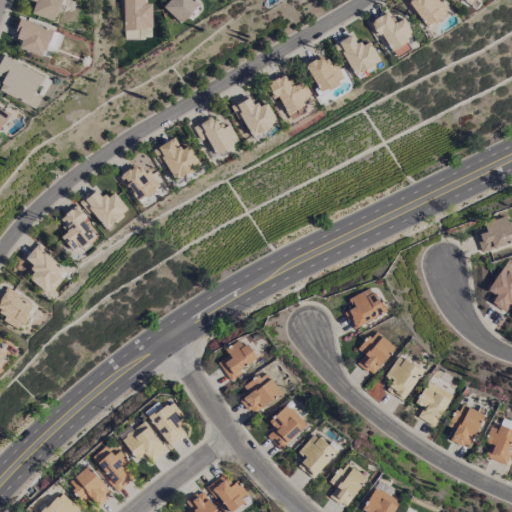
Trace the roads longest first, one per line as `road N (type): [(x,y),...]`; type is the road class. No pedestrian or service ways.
road 1 (secondary): [(0,486),(98,393),(231,299),(511,159)]
road 2 (residential): [(0,247),(65,179),(360,0)]
road 3 (residential): [(511,497),(395,436),(334,383),(310,336)]
road 4 (residential): [(299,511),(232,437),(170,338)]
road 5 (residential): [(232,437),(135,511)]
